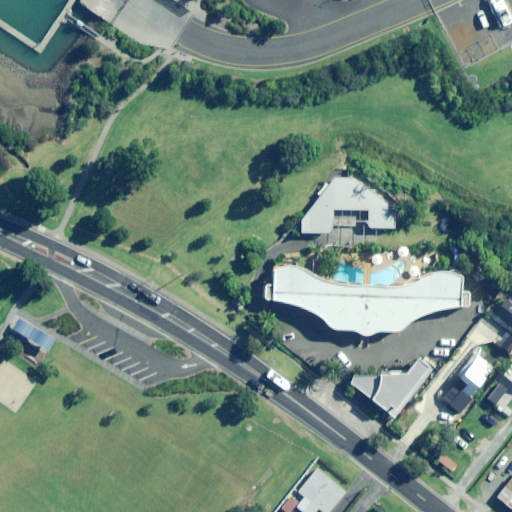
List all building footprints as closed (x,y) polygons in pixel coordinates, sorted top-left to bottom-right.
[(334,177),(300,219),(300,231),(325,232),(327,231),(329,230),(330,228),(331,225),(332,223),(333,221),(334,220),(335,220),(363,220),(364,220),(365,221),(366,222),(367,224),(368,225),(370,226),(393,226),(394,209),(353,177),(334,177)] [(272,269),(271,298),(282,300),(293,303),(307,309),(316,314),(320,317),(323,320),(327,324),(329,326),(332,327),(335,328),(346,328),(351,328),(354,329),(358,332),(362,333),(365,334),(366,333),(371,331),(375,330),(380,329),(393,330),(397,329),(399,328),(403,325),(405,323),(408,320),(411,318),(415,316),(419,314),(428,310),(434,309),(441,307),(451,306),(458,305),(460,276),(450,272),(445,271),(440,271),(435,271),(432,272),(428,273),(422,277),(418,279),(415,280),(411,281),(407,283),(390,286),(383,286),(376,285),(370,284),(365,284),(360,284),(354,284),(348,284),(343,284),(336,282),(329,281),(323,279),(314,276),(308,272),(303,269),(298,267),(295,266),(291,265),(286,265),(282,265),(279,266),(272,269)] [(44,349),(50,338),(15,317),(8,328),(44,349)] [(478,321),(468,334),(475,340),(478,336),(484,341),(492,331),(490,330),(478,321)] [(458,378),(453,384),(467,396),(480,381),(492,367),(499,359),(480,344),(455,375),(458,378)] [(349,382),(393,416),(431,369),(416,358),(405,373),(351,375),(349,382)] [(36,382),(4,360),(0,365),(0,401),(16,412),(36,382)] [(488,387),(480,381),(467,396),(467,397),(475,403),(488,387)] [(327,511),(345,491),(316,467),(297,490),(308,501),(301,510),(303,511),(314,511),(318,508),(322,511),(327,511)] [(511,474),(495,496),(511,509),(511,474)] [(290,496),(281,507),(286,511),(288,511),(298,501),(290,496)]
